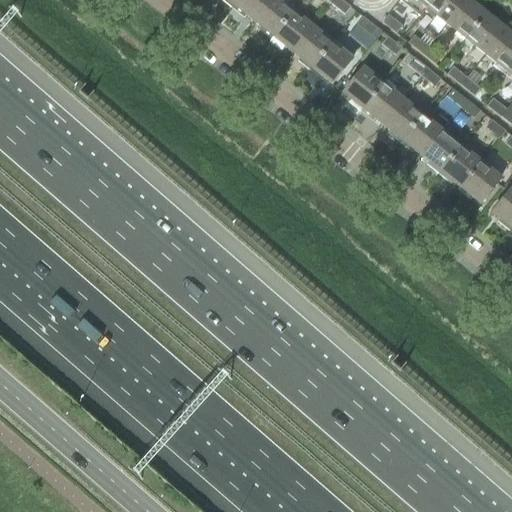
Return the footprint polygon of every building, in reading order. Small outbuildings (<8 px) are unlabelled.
[(232,10),(239,0),(219,0),(232,10)] [(253,23),(271,0),(239,0),(232,10),(243,19),(245,17),(253,23)] [(271,41),(281,28),(295,10),(283,0),(280,3),(276,0),(271,0),(253,23),(260,29),(258,31),(271,41)] [(350,9),(338,0),(335,0),(331,6),(344,17),(350,9)] [(424,13),(434,1),(434,0),(412,0),(414,1),(412,3),(424,13)] [(445,26),(466,0),(434,0),(434,1),(424,13),(436,22),(438,20),(445,26)] [(463,44),(474,30),(488,14),(474,3),(473,5),(466,0),(445,26),(452,31),(450,33),(463,44)] [(292,55),(295,50),(313,29),(305,22),(307,20),(295,10),(281,28),(271,41),(282,50),(284,48),(292,55)] [(488,14),(474,30),(463,44),(476,54),(478,52),(484,57),(505,31),(499,26),(501,24),(488,14)] [(402,28),(388,16),(381,24),(395,36),(402,28)] [(356,26),(361,31),(367,36),(370,38),(376,30),(362,19),(356,26)] [(297,62),(310,72),(335,41),(322,31),(320,34),(313,29),(295,50),(292,55),(299,60),(297,62)] [(490,66),(502,75),(511,62),(511,36),(505,31),(484,57),(492,63),(490,66)] [(407,45),(421,56),(427,49),(413,38),(407,45)] [(401,50),(387,39),(381,47),(395,58),(401,50)] [(346,51),(335,41),(310,72),(322,82),(323,80),(331,86),(352,60),(344,54),(346,51)] [(440,59),(427,49),(421,56),(434,67),(440,59)] [(407,68),(421,79),(427,71),(413,60),(407,68)] [(511,62),(502,75),(511,83),(511,62)] [(446,77),(460,88),(466,80),(452,69),(446,77)] [(360,114),(380,89),(385,83),(375,75),(373,78),(363,70),(342,96),(350,102),(348,105),(360,114)] [(440,82),(427,71),(421,79),(434,89),(440,82)] [(479,91),(466,80),(460,88),(473,98),(479,91)] [(395,91),(385,83),(380,89),(360,114),(372,124),(374,121),(382,127),(403,101),(393,93),(395,91)] [(446,98),(460,110),(466,102),(452,91),(446,98)] [(387,136),(399,145),(424,114),(414,106),(412,109),(403,101),(382,127),(389,133),(387,136)] [(492,101),(486,109),(500,120),(506,112),(492,101)] [(479,113),(466,102),(460,110),(473,120),(479,113)] [(413,152),(421,159),(441,133),(432,125),(434,122),(424,114),(399,145),(411,155),(413,152)] [(505,133),(491,122),(485,130),(499,141),(505,133)] [(438,177),(463,146),(466,142),(447,126),(441,133),(421,159),(428,164),(426,167),(438,177)] [(458,192),(483,161),(482,161),(480,164),(471,156),(473,154),(463,146),(438,177),(450,187),(452,184),(459,190),(457,192),(458,192)] [(492,169),(483,161),(458,192),(470,202),(472,200),(480,206),(500,180),(490,172),(492,169)] [(509,234),(511,230),(511,189),(491,215),(499,222),(497,224),(509,234)]
